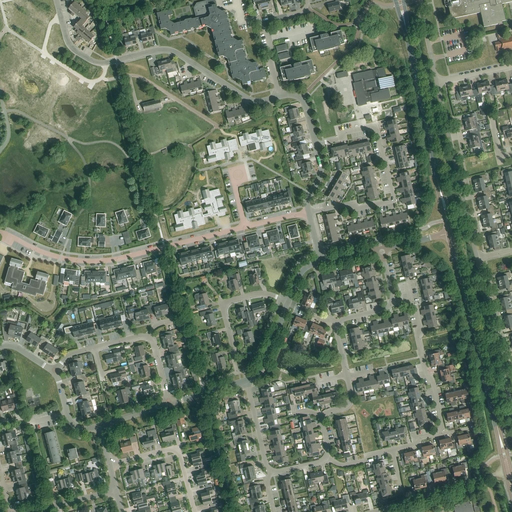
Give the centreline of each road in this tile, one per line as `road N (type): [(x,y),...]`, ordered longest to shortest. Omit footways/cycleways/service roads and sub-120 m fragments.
road 1 (residential): [(279,96),(245,98),(168,49),(91,61),(66,40),(57,0)]
road 2 (residential): [(245,227),(93,261),(45,253),(0,231)]
road 3 (secondary): [(507,470),(450,234)]
road 4 (secondary): [(450,234),(399,0)]
road 5 (residential): [(307,211),(392,199),(370,126),(315,145)]
road 6 (residential): [(476,258),(436,81)]
road 7 (residential): [(511,412),(476,258)]
road 8 (residential): [(392,300),(416,309),(441,422),(434,434)]
road 9 (residential): [(372,511),(507,470)]
road 10 (residential): [(194,511),(177,447),(109,464)]
road 11 (residential): [(279,96),(267,20),(303,10),(306,0)]
